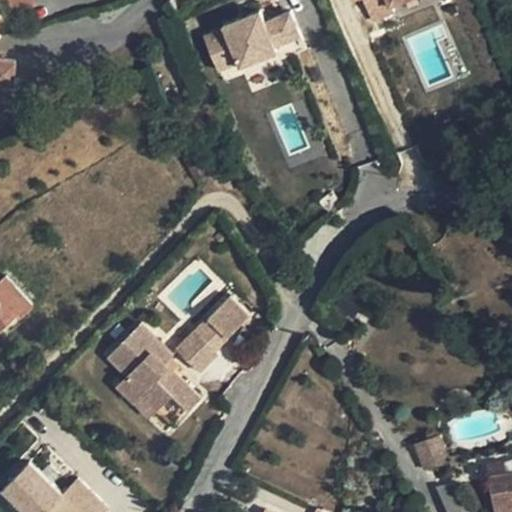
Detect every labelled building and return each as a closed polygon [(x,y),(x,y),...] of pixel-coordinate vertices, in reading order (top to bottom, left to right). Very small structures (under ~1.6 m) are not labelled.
[(0,0),(8,17),(37,3),(35,0),(0,0)] [(349,0),(351,5),(364,1),(369,17),(425,1),(425,0),(349,0)] [(260,10),(201,36),(217,71),(236,63),(240,72),(305,43),(290,10),(265,21),(260,10)] [(207,141),(182,155),(194,178),(219,164),(207,141)] [(32,303),(6,276),(0,280),(0,328),(17,312),(19,316),(32,303)] [(377,300),(352,281),(333,306),(359,325),(377,300)] [(249,313),(230,294),(208,316),(227,335),(249,313)] [(227,335),(208,316),(195,329),(215,348),(227,335)] [(140,324),(109,356),(128,374),(117,385),(135,402),(142,395),(157,410),(172,395),(188,410),(200,398),(175,374),(164,363),(169,358),(172,355),(140,324)] [(195,329),(177,348),(199,370),(218,351),(215,348),(195,329)] [(180,369),(169,358),(164,363),(175,374),(180,369)] [(157,410),(142,395),(135,402),(150,417),(157,410)] [(188,410),(172,395),(157,410),(173,426),(188,410)] [(440,435),(417,443),(427,470),(448,462),(447,459),(449,459),(440,435)] [(449,459),(447,459),(448,462),(453,476),(464,473),(458,456),(449,459)] [(30,459),(0,489),(0,496),(16,511),(108,511),(113,507),(79,474),(63,491),(30,459)] [(489,462),(491,477),(508,474),(505,459),(489,462)] [(511,511),(511,473),(508,474),(491,477),(496,511),(511,511)] [(457,486),(437,488),(448,511),(466,511),(465,510),(468,508),(457,486)]
